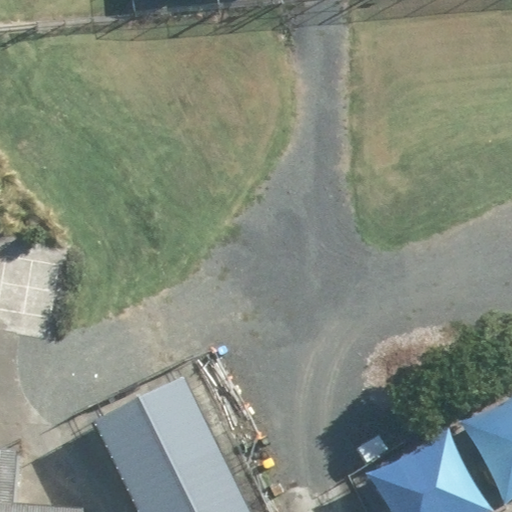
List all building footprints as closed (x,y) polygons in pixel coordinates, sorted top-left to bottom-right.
[(248,255),(253,316),(293,313),(293,301),(348,296),(345,248),(248,255)] [(274,511),(204,362),(75,423),(117,511),(274,511)] [(511,507),(511,401),(463,429),(508,509),(511,507)] [(492,511),(450,439),(371,486),(385,511),(492,511)] [(0,511),(15,511),(20,443),(0,441),(0,511)]
